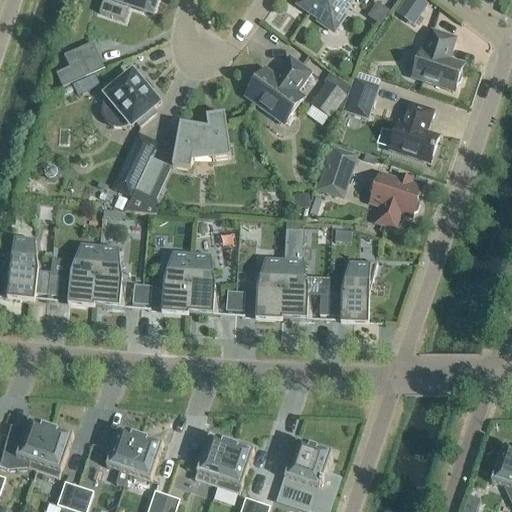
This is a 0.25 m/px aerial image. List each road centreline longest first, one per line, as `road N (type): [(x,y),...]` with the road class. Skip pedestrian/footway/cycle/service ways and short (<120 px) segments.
road 1 (residential): [(388,381),(511,36),(457,0)]
road 2 (residential): [(388,381),(163,372),(0,351)]
road 3 (residential): [(194,0),(174,31),(224,66),(271,0)]
road 4 (residential): [(440,511),(483,381)]
road 5 (residential): [(388,381),(346,511)]
